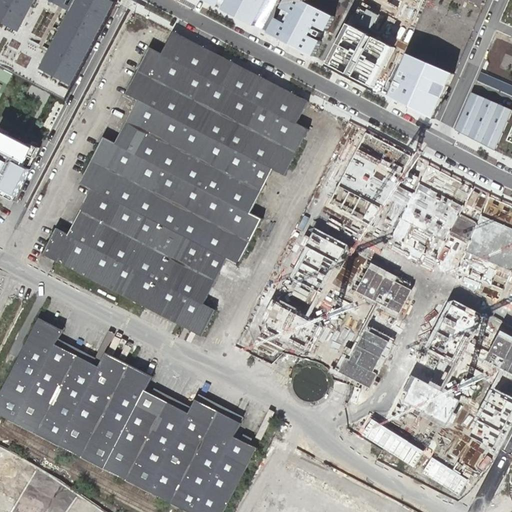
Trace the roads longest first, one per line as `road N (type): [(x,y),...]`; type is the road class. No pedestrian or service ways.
road 1 (residential): [(160,0),(436,144)]
road 2 (residential): [(0,260),(235,380),(275,390)]
road 3 (residential): [(124,0),(0,245)]
road 4 (unknown): [(511,320),(297,207)]
road 5 (unknown): [(327,412),(350,414),(383,395),(441,283)]
road 6 (unknown): [(312,417),(337,449),(457,511)]
road 7 (residential): [(436,144),(490,19)]
